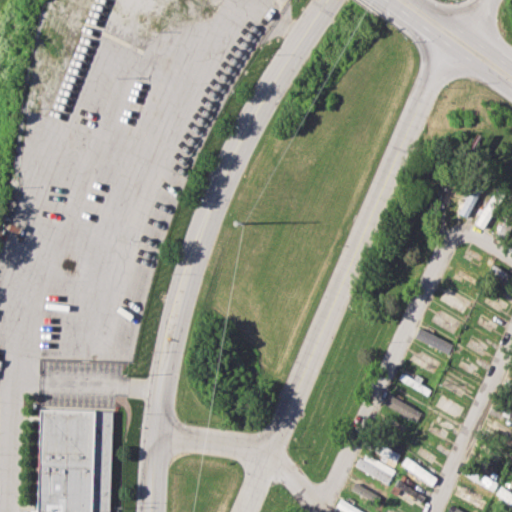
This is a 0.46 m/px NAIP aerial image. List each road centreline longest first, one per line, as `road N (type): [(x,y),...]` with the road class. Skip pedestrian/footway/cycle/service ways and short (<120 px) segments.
road 1 (secondary): [(325,0),(262,100),(206,214),(168,342),(151,511)]
road 2 (secondary): [(449,48),(269,454)]
road 3 (residential): [(452,225),(318,511)]
road 4 (residential): [(511,327),(427,511)]
road 5 (primary): [(387,4),(511,92)]
